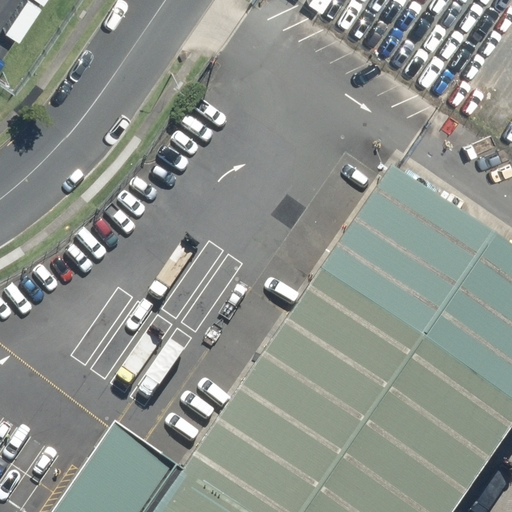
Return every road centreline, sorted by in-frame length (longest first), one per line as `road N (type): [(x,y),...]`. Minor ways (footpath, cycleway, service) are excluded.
road 1 (unknown): [(319,107),(290,166),(166,281),(0,364)]
road 2 (tertiary): [(0,199),(42,160),(161,0)]
road 3 (unknown): [(319,107),(511,214)]
